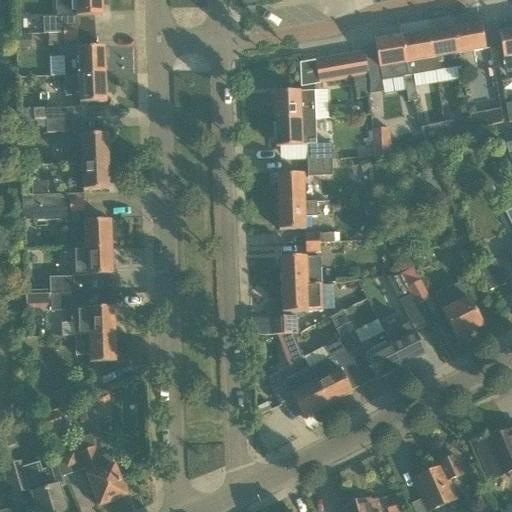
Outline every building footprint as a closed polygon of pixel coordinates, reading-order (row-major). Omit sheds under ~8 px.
[(75,0),(76,17),(103,16),(101,0),(75,0)] [(77,32),(76,23),(52,24),(52,34),(77,32)] [(475,68),(472,52),(485,49),(481,24),(454,29),(461,70),(475,68)] [(427,33),(434,72),(460,68),(461,70),(454,29),(427,33)] [(511,30),(499,33),(503,57),(506,73),(511,72),(511,30)] [(77,32),(52,34),(48,34),(48,46),(77,45),(77,32)] [(427,33),(401,38),(413,101),(417,100),(412,76),(434,72),(427,33)] [(16,36),(16,48),(26,48),(32,48),(31,35),(16,36)] [(405,77),(407,89),(409,101),(413,101),(401,38),(374,43),(376,51),(364,53),(370,85),(371,95),(383,93),(381,82),(405,77)] [(64,58),(65,77),(105,75),(104,48),(77,49),(78,57),(64,58)] [(370,85),(364,53),(314,61),(319,85),(355,78),(359,99),(371,97),(371,95),(370,85)] [(105,75),(65,77),(65,96),(79,95),(79,104),(106,103),(105,75)] [(274,93),(275,121),(314,119),(314,92),(274,93)] [(34,122),(46,122),(81,120),(80,107),(33,109),(34,122)] [(503,123),(500,109),(469,115),(472,131),(503,123)] [(469,118),(444,123),(447,141),(448,141),(447,136),(472,131),(469,115),(469,118)] [(316,145),(314,119),(275,121),(276,148),(302,147),(302,146),(306,146),(307,160),(336,159),(336,152),(331,153),(330,144),(316,145)] [(66,132),(68,164),(108,162),(107,135),(82,136),(81,120),(46,122),(46,133),(66,132)] [(447,141),(444,123),(420,128),(427,148),(447,141)] [(372,159),(390,158),(389,129),(371,130),(372,159)] [(511,131),(501,135),(507,155),(511,153),(511,131)] [(415,162),(421,176),(434,170),(428,157),(415,162)] [(336,169),(336,159),(307,160),(307,178),(332,177),(331,169),(336,169)] [(109,190),(108,162),(68,164),(68,184),(82,183),(83,191),(109,190)] [(277,176),(278,203),(304,203),(303,175),(277,176)] [(441,193),(434,177),(418,184),(426,201),(441,193)] [(83,194),(22,197),(22,210),(83,208),(83,194)] [(316,202),(304,203),(278,203),(279,231),(305,230),(305,218),(317,218),(316,202)] [(22,210),(23,222),(69,220),(71,250),(72,250),(112,249),(111,221),(84,223),(83,208),(22,210)] [(333,233),(319,233),(319,243),(333,243),(333,233)] [(319,243),(306,243),(306,255),(320,254),(319,243)] [(72,250),(73,294),(87,293),(86,277),(113,276),(112,249),(72,250)] [(320,284),(319,257),(280,259),(281,286),(320,284)] [(489,291),(505,284),(495,260),(478,267),(489,291)] [(412,264),(398,271),(415,303),(417,307),(431,300),(421,281),(412,264)] [(460,283),(434,296),(457,340),(483,326),(460,283)] [(320,284),(281,286),(282,313),(321,312),(320,284)] [(50,295),(39,295),(25,296),(26,309),(51,309),(51,312),(64,312),(64,324),(74,323),(74,337),(115,335),(114,308),(88,309),(87,293),(73,294),(50,295)] [(426,356),(414,332),(426,326),(410,297),(398,302),(409,322),(384,334),(401,368),(426,356)] [(270,336),(282,336),(297,335),(296,317),(270,319),(270,336)] [(357,328),(363,341),(385,332),(380,319),(357,328)] [(336,331),(340,339),(352,363),(365,357),(366,356),(361,346),(350,324),(336,331)] [(401,368),(384,334),(361,346),(366,356),(365,357),(377,380),(401,368)] [(115,335),(74,337),(75,356),(90,355),(90,364),(116,363),(115,335)] [(283,345),(288,345),(298,345),(297,335),(282,336),(283,345)] [(330,358),(309,369),(328,405),(352,393),(340,370),(352,363),(340,339),(324,347),(330,358)] [(303,418),(328,405),(309,369),(285,381),(279,371),(266,378),(280,407),(294,399),(303,418)] [(90,380),(56,394),(61,407),(96,393),(90,380)] [(49,431),(62,426),(57,411),(44,417),(49,431)] [(511,430),(484,442),(485,443),(477,447),(491,480),(501,476),(511,471),(511,430)] [(55,456),(64,477),(85,469),(100,507),(126,497),(112,460),(105,456),(99,458),(94,447),(90,436),(74,442),(77,448),(55,456)] [(440,468),(438,469),(414,479),(428,510),(456,498),(449,481),(464,474),(456,456),(438,464),(440,468)] [(21,461),(4,466),(13,496),(30,491),(21,461)] [(66,511),(60,488),(66,486),(58,466),(41,471),(44,479),(47,490),(32,494),(37,511),(66,511)] [(379,511),(381,511),(378,499),(370,501),(370,499),(340,507),(340,511),(379,511)]
